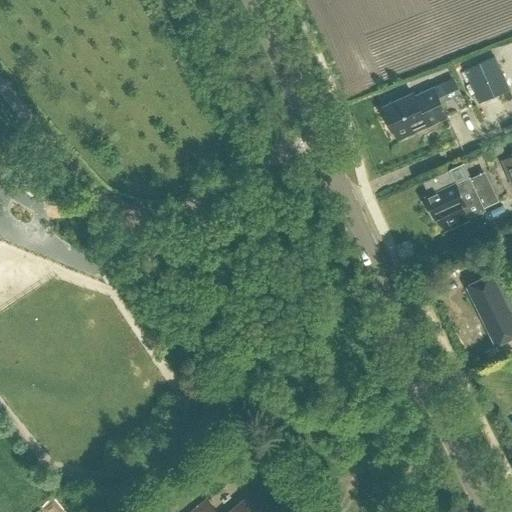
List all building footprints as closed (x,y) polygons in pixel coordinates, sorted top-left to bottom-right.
[(509,89),(495,57),(465,70),(479,102),(509,89)] [(382,106),(398,140),(447,117),(434,87),(415,96),(413,93),(383,107),(383,106),(382,106)] [(511,154),(499,160),(511,187),(511,154)] [(463,162),(421,181),(427,196),(425,197),(435,218),(439,217),(445,230),(469,219),(467,217),(484,209),(483,206),(497,200),(483,171),(470,178),(469,176),(463,162)] [(511,250),(500,256),(504,268),(511,265),(511,250)] [(468,286),(485,322),(511,309),(511,298),(499,271),(468,286)] [(262,511),(248,495),(227,511),(217,511),(206,499),(190,511),(262,511)]
